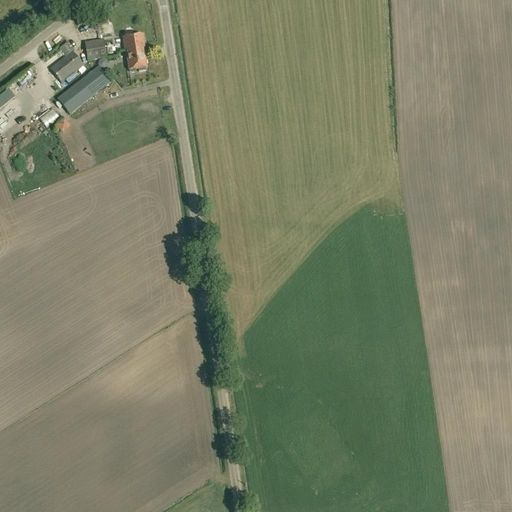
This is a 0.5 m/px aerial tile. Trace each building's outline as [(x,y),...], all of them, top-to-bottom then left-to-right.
[(111,8),(101,8),(101,20),(111,20),(111,8)] [(145,55),(146,55),(143,35),(123,38),(126,58),(127,58),(129,71),(139,70),(139,72),(145,71),(145,69),(147,69),(145,55)] [(88,62),(107,59),(104,41),(86,44),(88,62)] [(62,84),(83,67),(72,53),(51,71),(62,84)] [(70,116),(111,83),(99,68),(58,100),(70,116)] [(53,107),(41,120),(48,127),(61,115),(53,107)] [(27,122),(34,114),(28,110),(22,118),(27,122)] [(46,128),(41,119),(33,124),(39,133),(46,128)]
